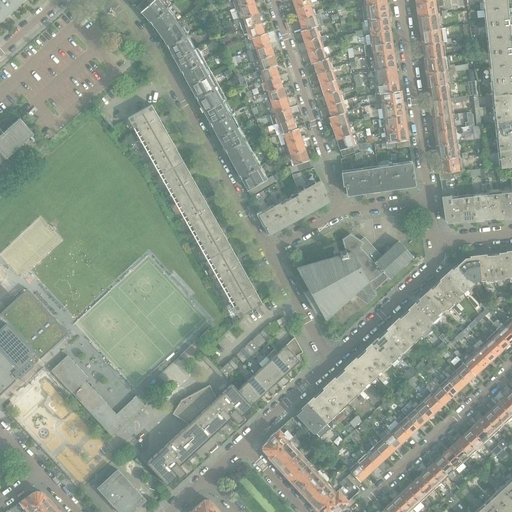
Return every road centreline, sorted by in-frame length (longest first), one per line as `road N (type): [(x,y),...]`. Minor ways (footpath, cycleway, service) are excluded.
road 1 (residential): [(264,253),(152,48),(110,0)]
road 2 (residential): [(271,0),(341,212)]
road 3 (residential): [(356,511),(511,367)]
road 4 (residential): [(399,0),(427,197)]
road 5 (residential): [(328,362),(435,264),(437,241)]
road 6 (residential): [(328,362),(264,253)]
